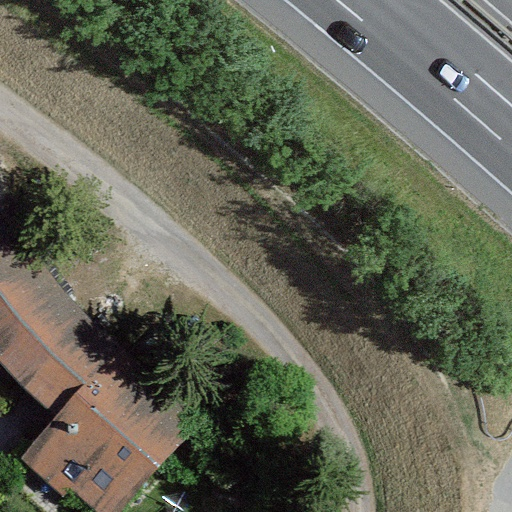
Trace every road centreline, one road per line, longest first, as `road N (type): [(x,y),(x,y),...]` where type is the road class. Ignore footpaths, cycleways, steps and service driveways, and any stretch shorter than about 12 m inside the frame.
road 1 (track): [(0,108),(210,274),(347,429),(356,511)]
road 2 (motorway): [(361,0),(511,128)]
